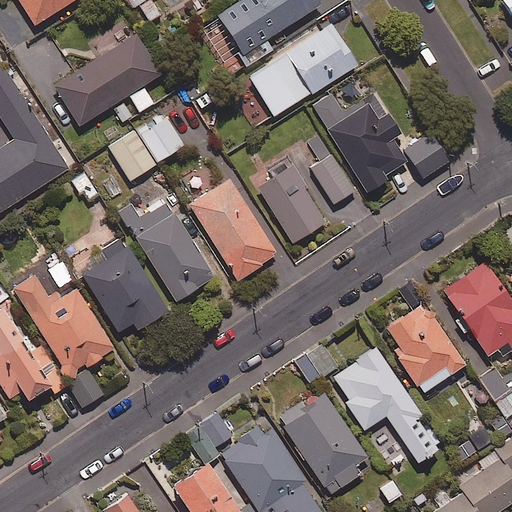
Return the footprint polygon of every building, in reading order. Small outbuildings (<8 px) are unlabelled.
[(76,0),(18,0),(34,26),(76,0)] [(128,0),(134,7),(138,5),(149,23),(160,15),(150,0),(128,0)] [(322,6),(318,0),(243,0),(200,28),(232,78),(273,52),(266,41),(322,6)] [(511,0),(503,0),(511,14),(511,0)] [(273,117),(357,67),(345,47),(331,23),(281,54),(282,56),(249,76),(273,117)] [(143,87),(162,75),(136,35),(54,87),(80,128),(129,96),(140,113),(154,104),(143,87)] [(0,213),(69,169),(0,61),(0,117),(15,140),(0,149),(0,213)] [(254,132),(230,92),(205,108),(229,147),(254,132)] [(390,112),(386,115),(372,92),(349,106),(341,111),(331,94),(312,106),(367,195),(388,182),(385,176),(407,163),(393,141),(404,134),(390,112)] [(136,131),(157,164),(185,147),(163,113),(136,131)] [(157,164),(136,131),(109,148),(130,181),(157,164)] [(450,161),(430,132),(404,151),(424,179),(450,161)] [(354,191),(316,134),(292,150),(330,207),(354,191)] [(326,224),(292,169),(258,190),(292,245),(326,224)] [(278,256),(230,180),(188,206),(236,282),(278,256)] [(141,220),(131,205),(119,212),(176,303),(215,278),(167,203),(141,220)] [(169,313),(121,240),(102,252),(106,257),(80,273),(119,334),(134,324),(139,332),(169,313)] [(488,358),(496,353),(500,359),(511,351),(511,303),(486,264),(444,291),(488,358)] [(53,305),(35,276),(13,290),(74,386),(70,388),(83,408),(104,394),(87,368),(114,351),(76,290),(53,305)] [(465,367),(425,304),(382,332),(422,394),(465,367)] [(52,388),(4,313),(0,315),(0,384),(9,400),(22,392),(28,402),(52,388)] [(337,367),(323,345),(296,363),(311,384),(337,367)] [(418,465),(439,450),(436,446),(440,443),(426,422),(422,425),(418,420),(422,416),(375,349),(333,379),(347,399),(343,401),(364,432),(386,417),(401,439),(396,443),(402,452),(407,449),(418,465)] [(495,401),(510,390),(495,369),(479,380),(495,401)] [(511,414),(511,394),(496,405),(506,419),(511,414)] [(368,459),(326,397),(310,407),(306,402),(279,420),(330,496),(362,475),(356,467),(368,459)] [(233,436),(218,414),(198,428),(214,450),(233,436)] [(305,482),(267,422),(218,453),(255,511),(285,511),(286,511),(320,511),(302,484),(305,482)] [(511,441),(510,439),(491,452),(498,461),(458,488),(463,494),(436,511),(422,511),(500,511),(511,504),(511,441)] [(239,511),(208,466),(173,490),(187,511),(239,511)] [(138,511),(128,497),(105,511),(138,511)]
